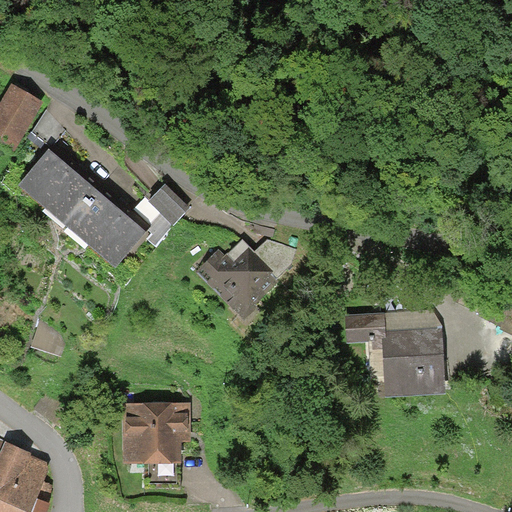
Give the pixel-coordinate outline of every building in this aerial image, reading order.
[(43,102),(10,85),(0,103),(0,146),(14,155),(43,102)] [(18,186),(67,228),(98,193),(72,171),(48,151),(18,186)] [(191,208),(165,186),(149,204),(175,226),(191,208)] [(121,213),(98,193),(67,228),(115,270),(146,235),(121,213)] [(273,235),(255,254),(279,277),(298,258),(273,235)] [(244,253),(249,247),(243,241),(227,257),(233,263),(244,253)] [(254,304),(279,277),(255,254),(249,247),(244,253),(233,263),(227,257),(219,249),(196,272),(245,321),(258,308),(254,304)] [(433,310),(345,315),(347,344),(369,342),(371,396),(378,396),(378,400),(447,396),(442,327),(433,310)] [(68,342),(40,320),(33,349),(62,357),(68,342)] [(191,403),(123,404),(123,465),(181,465),(180,442),(191,442),(191,434),(191,403)] [(0,440),(0,511),(47,511),(50,505),(53,486),(44,482),(50,464),(0,440)]
